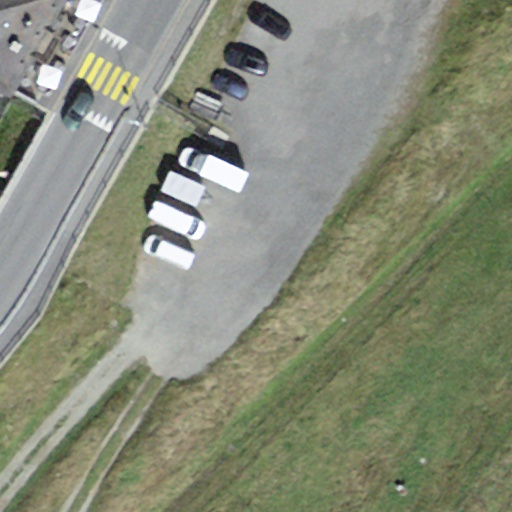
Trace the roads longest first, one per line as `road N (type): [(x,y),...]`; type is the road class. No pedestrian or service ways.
road 1 (unclassified): [(0,267),(152,0)]
road 2 (track): [(76,511),(165,378),(202,279)]
road 3 (track): [(111,373),(0,499)]
